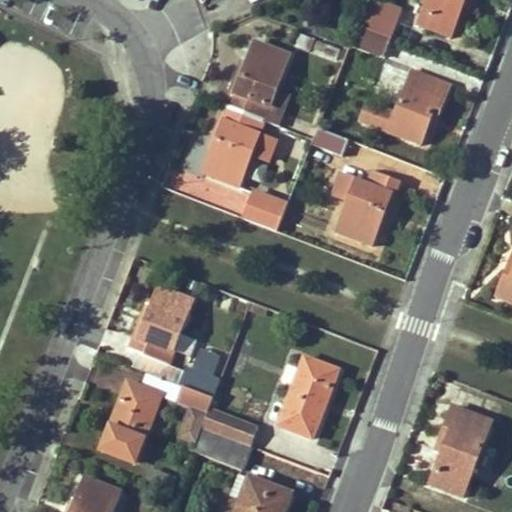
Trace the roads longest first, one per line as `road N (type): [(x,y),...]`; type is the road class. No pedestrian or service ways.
road 1 (residential): [(1,511),(159,105),(133,28),(95,0)]
road 2 (residential): [(348,511),(511,70)]
